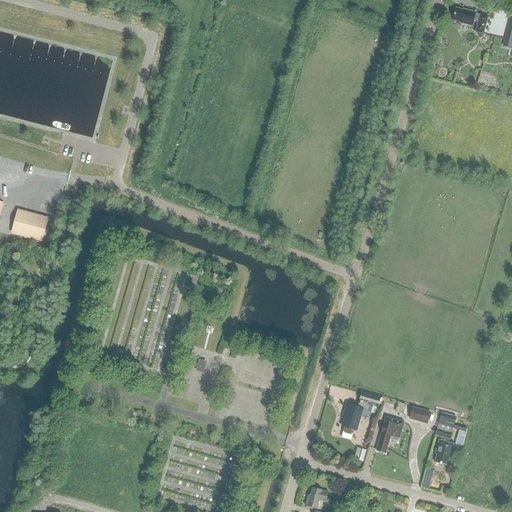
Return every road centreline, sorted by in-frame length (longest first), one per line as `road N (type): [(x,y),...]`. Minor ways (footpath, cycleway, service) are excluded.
road 1 (unclassified): [(114,186),(153,36),(13,0)]
road 2 (unclassified): [(355,277),(438,0)]
road 3 (unclassified): [(355,277),(114,186)]
road 4 (unclassified): [(485,511),(300,460)]
road 5 (unclassified): [(300,460),(355,277)]
